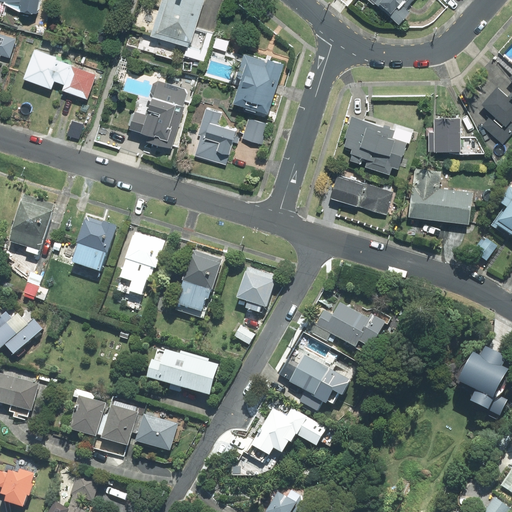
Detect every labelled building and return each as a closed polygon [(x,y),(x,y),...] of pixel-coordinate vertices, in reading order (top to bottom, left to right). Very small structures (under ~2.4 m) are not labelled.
[(7,0),(26,2),(25,8),(38,11),(40,0),(7,0)] [(164,0),(154,33),(190,44),(204,0),(202,0),(164,0)] [(378,0),(402,20),(410,11),(405,6),(410,0),(378,0)] [(15,42),(0,37),(0,61),(3,53),(10,55),(15,42)] [(97,75),(38,53),(29,77),(54,86),(57,78),(67,82),(65,88),(89,97),(97,75)] [(270,112),(284,64),(270,60),(268,66),(251,60),(238,102),(270,112)] [(511,93),(510,96),(499,86),(486,101),(495,109),(490,114),(492,116),(486,123),(505,139),(511,130),(511,93)] [(173,151),(189,105),(152,93),(147,111),(135,107),(128,129),(143,134),(140,141),(173,151)] [(221,114),(208,110),(201,134),(205,135),(199,154),(227,162),(236,132),(218,126),(221,114)] [(393,130),(354,118),(346,143),(355,146),(352,157),(361,160),(362,157),(369,159),(368,162),(391,169),(393,163),(399,165),(406,141),(391,136),(393,130)] [(460,148),(460,118),(436,118),(436,129),(431,129),(431,148),(460,148)] [(268,126),(251,121),(246,138),(263,143),(268,126)] [(440,173),(418,170),(413,214),(470,220),(473,193),(438,189),(440,173)] [(393,192),(340,176),(335,196),(387,211),(393,192)] [(511,189),(502,202),(508,206),(496,224),(511,234),(511,189)] [(25,195),(10,242),(41,252),(56,205),(25,195)] [(102,273),(119,224),(88,214),(78,244),(79,244),(73,263),(102,273)] [(158,270),(167,242),(136,232),(121,278),(133,282),(130,292),(144,296),(153,268),(158,270)] [(487,262),(498,246),(484,236),(473,252),(487,262)] [(223,260),(193,250),(184,281),(185,282),(178,304),(203,312),(207,299),(210,300),(213,291),(214,291),(223,260)] [(247,268),(237,298),(248,302),(246,309),(261,313),(263,307),(267,308),(278,277),(247,268)] [(50,290),(41,287),(35,300),(44,304),(50,290)] [(337,337),(357,348),(360,342),(373,348),(387,322),(372,314),(370,318),(341,303),(334,315),(325,310),(318,323),(316,323),(311,333),(327,342),(328,340),(334,343),(337,337)] [(15,355),(44,330),(35,319),(29,325),(19,314),(13,319),(7,312),(2,317),(0,314),(0,350),(0,351),(6,345),(15,355)] [(256,335),(242,326),(235,337),(250,345),(256,335)] [(303,350),(320,359),(327,348),(310,339),(303,350)] [(472,402),(502,416),(509,401),(497,395),(510,370),(504,367),(508,358),(487,347),(482,357),(474,353),(460,382),(478,391),(472,402)] [(153,360),(148,378),(172,385),(170,390),(181,393),(182,388),(211,396),(220,366),(209,362),(210,360),(181,351),(181,354),(167,350),(163,363),(153,360)] [(305,356),(290,382),(313,395),(312,396),(328,405),(335,392),(343,396),(352,381),(305,356)] [(0,402),(33,411),(40,384),(0,373),(0,402)] [(98,438),(108,403),(80,396),(70,430),(98,438)] [(130,447),(140,413),(112,405),(102,439),(130,447)] [(288,416),(274,408),(257,437),(258,437),(254,445),(255,445),(248,457),(264,466),(274,449),(284,454),(295,434),(318,447),(329,429),(293,408),(288,416)] [(144,414),(136,442),(171,452),(179,424),(144,414)] [(0,471),(0,494),(5,497),(6,496),(8,496),(6,502),(25,508),(29,496),(31,497),(35,485),(33,484),(36,474),(21,469),(20,474),(10,471),(9,474),(0,471)] [(511,471),(501,487),(511,494),(511,471)] [(101,480),(78,473),(71,495),(74,496),(71,505),(69,509),(56,502),(49,511),(87,511),(81,508),(84,499),(94,502),(101,480)] [(292,511),(298,503),(279,492),(267,511),(292,511)] [(509,511),(511,510),(511,509),(496,498),(485,511),(509,511)]
